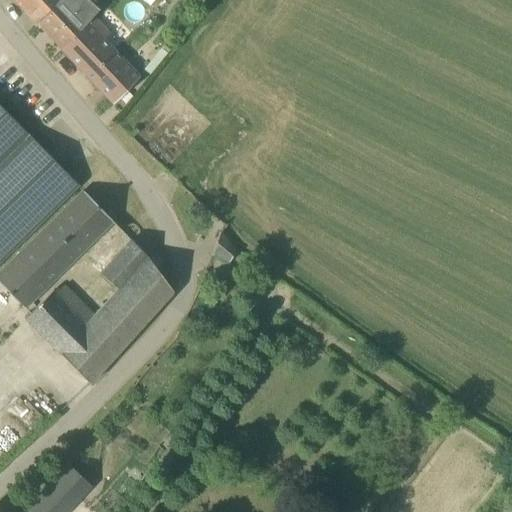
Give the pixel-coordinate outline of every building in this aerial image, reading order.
[(13,0),(36,24),(55,0),(13,0)] [(55,0),(36,24),(37,24),(63,52),(94,16),(104,5),(98,0),(55,0)] [(113,105),(128,91),(142,77),(105,39),(110,33),(94,16),(63,52),(113,105)] [(0,262),(78,185),(0,105),(0,262)] [(0,287),(22,309),(112,221),(84,191),(0,272),(0,287)] [(230,262),(236,251),(220,232),(212,253),(230,262)] [(22,323),(90,384),(173,292),(131,240),(123,247),(100,272),(119,291),(94,314),(74,294),(67,301),(55,290),(22,323)] [(170,446),(161,459),(173,467),(182,453),(170,446)]
